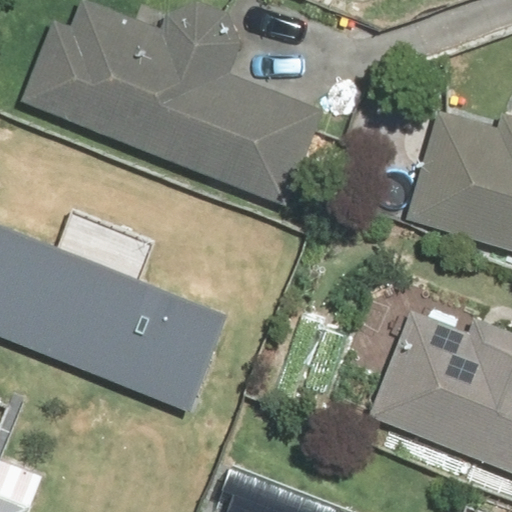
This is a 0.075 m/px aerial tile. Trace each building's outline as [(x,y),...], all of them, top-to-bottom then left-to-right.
[(29,90),(293,199),(332,106),(238,66),(257,20),(209,0),(178,0),(169,23),(115,0),(89,0),(81,21),(61,13),(29,90)] [(452,110),(421,214),(511,240),(511,106),(509,106),(503,125),(452,110)] [(0,223),(0,333),(193,414),(232,320),(0,223)] [(420,304),(379,407),(511,459),(511,324),(481,312),(475,327),(420,304)] [(0,511),(36,511),(42,497),(0,479),(0,440),(3,433),(0,431),(0,511)] [(391,511),(355,498),(349,511),(286,511),(262,503),(258,511),(391,511)]
